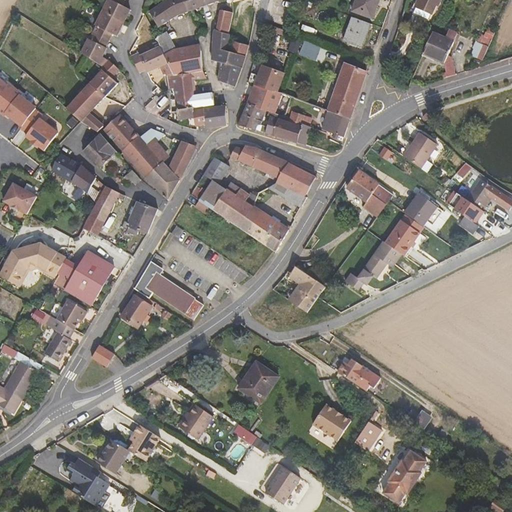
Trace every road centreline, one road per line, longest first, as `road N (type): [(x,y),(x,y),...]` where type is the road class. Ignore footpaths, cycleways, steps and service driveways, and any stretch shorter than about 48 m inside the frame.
road 1 (residential): [(62,412),(69,377),(215,143),(245,139),(338,170)]
road 2 (residential): [(236,309),(264,334),(306,332),(511,236)]
road 3 (residential): [(236,309),(62,412)]
road 4 (residential): [(338,170),(262,287),(236,309)]
road 5 (unknown): [(276,337),(321,368),(337,399),(400,448)]
